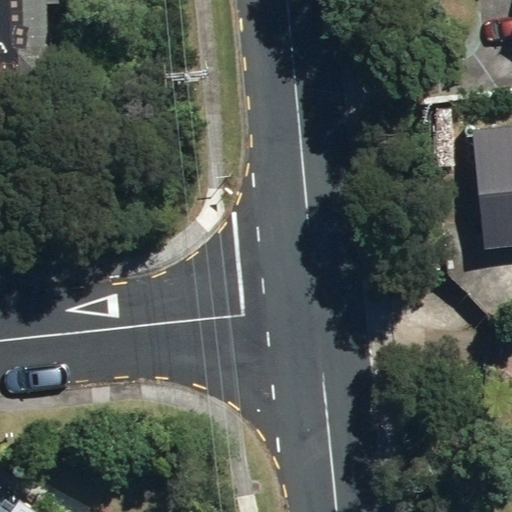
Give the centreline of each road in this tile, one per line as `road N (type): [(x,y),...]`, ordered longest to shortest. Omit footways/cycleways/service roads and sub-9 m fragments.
road 1 (tertiary): [(285,0),(308,316)]
road 2 (residential): [(0,342),(308,316)]
road 3 (tertiary): [(308,316),(328,511)]
